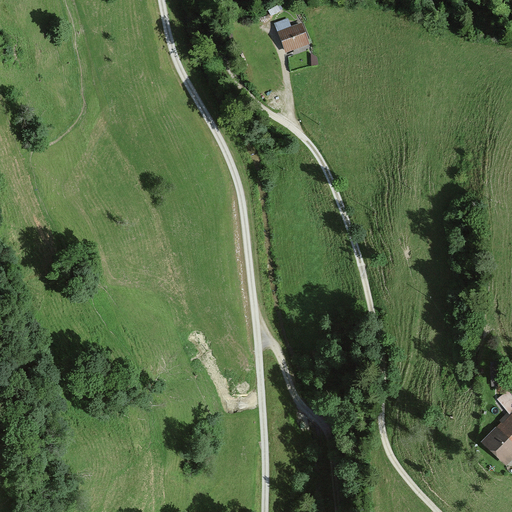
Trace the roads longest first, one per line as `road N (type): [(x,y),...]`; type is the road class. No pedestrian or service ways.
road 1 (track): [(201,0),(212,37),(245,92),(286,120),(327,173),(382,350),(386,444),(438,511)]
road 2 (unclassified): [(163,0),(183,70),(242,193),(258,319),(264,511)]
road 3 (track): [(338,511),(327,435),(298,402),(258,319)]
